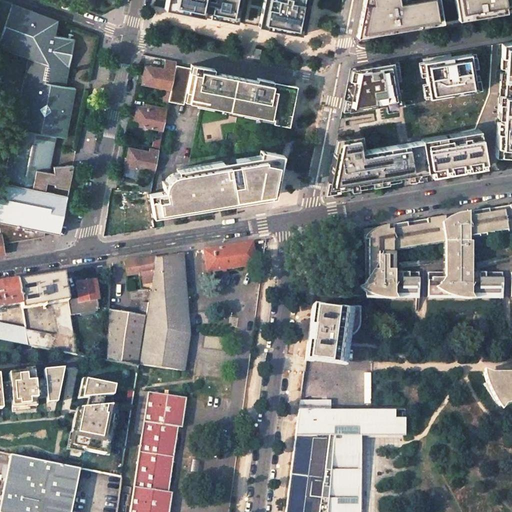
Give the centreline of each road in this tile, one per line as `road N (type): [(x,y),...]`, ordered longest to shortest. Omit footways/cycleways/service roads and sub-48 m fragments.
road 1 (residential): [(258,511),(286,298),(283,221)]
road 2 (residential): [(83,254),(129,38)]
road 3 (residential): [(129,38),(335,81)]
road 4 (residential): [(310,216),(511,183)]
road 5 (residential): [(83,254),(283,221)]
road 6 (residential): [(341,58),(511,30)]
road 7 (residential): [(335,81),(310,216)]
